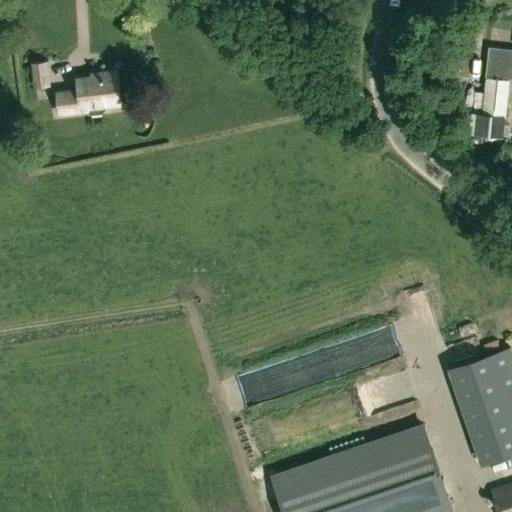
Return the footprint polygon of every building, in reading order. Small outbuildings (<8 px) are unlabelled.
[(36,86),(51,84),(48,59),(33,61),(36,86)] [(511,62),(509,62),(509,66),(489,64),(486,92),(478,92),(476,111),(484,112),(483,131),(502,133),(508,80),(511,80),(511,62)] [(103,113),(107,108),(106,104),(122,102),(118,69),(92,73),(92,76),(77,78),(79,89),(57,92),(60,113),(87,109),(92,114),(103,113)] [(511,453),(511,351),(510,346),(449,368),(483,463),(511,453)] [(453,511),(424,426),(271,478),(282,511),(453,511)] [(511,511),(511,482),(492,489),(500,511),(511,511)]
